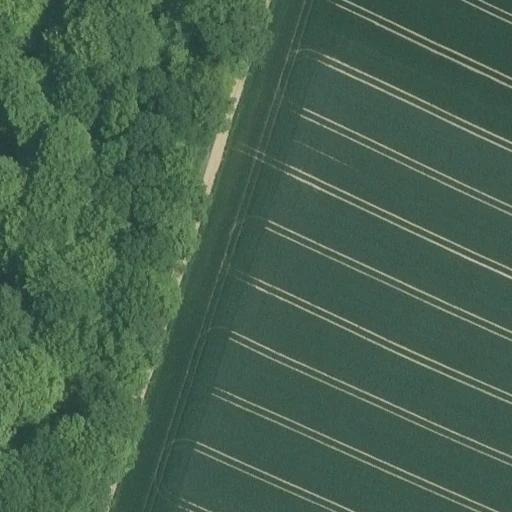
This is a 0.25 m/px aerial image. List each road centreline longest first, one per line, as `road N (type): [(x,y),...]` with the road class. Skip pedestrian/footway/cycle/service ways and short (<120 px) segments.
road 1 (track): [(259,0),(96,511)]
road 2 (track): [(133,0),(0,405)]
